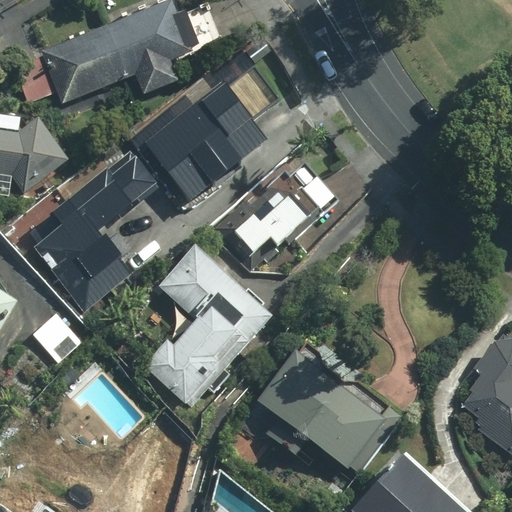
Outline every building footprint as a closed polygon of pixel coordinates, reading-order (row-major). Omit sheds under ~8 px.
[(69,98),(143,68),(152,89),(186,75),(178,54),(200,45),(182,0),(165,0),(48,47),(69,98)] [(187,92),(135,134),(191,204),(270,141),(224,84),(197,105),(187,92)] [(0,169),(16,171),(27,192),(77,156),(51,113),(27,127),(0,123),(0,169)] [(36,243),(88,309),(137,271),(104,230),(163,183),(133,146),(30,227),(40,240),(36,243)] [(284,231),(290,238),(345,192),(319,161),(244,224),(264,248),(284,231)] [(281,307),(206,237),(166,281),(204,316),(157,366),(194,400),(281,307)] [(0,331),(24,296),(0,280),(0,331)] [(61,312),(33,335),(57,365),(86,342),(61,312)] [(511,334),(503,336),(479,364),(491,374),(467,403),(511,440),(511,334)] [(395,414),(305,344),(269,390),(359,460),(395,414)] [(484,511),(413,447),(357,509),(360,511),(484,511)]
